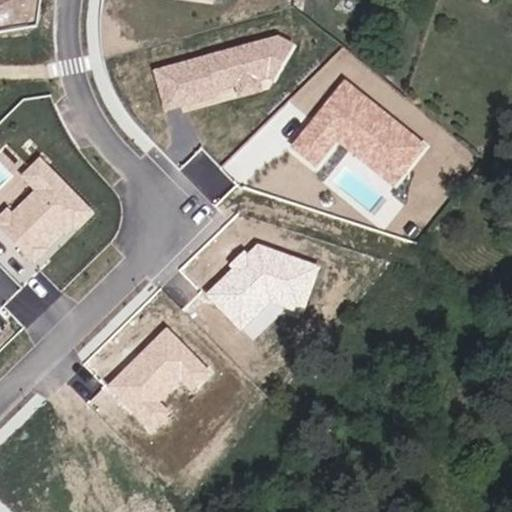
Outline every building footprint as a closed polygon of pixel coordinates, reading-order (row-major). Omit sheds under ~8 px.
[(146,76),(155,114),(200,104),(199,97),(228,90),(250,85),(260,83),(268,88),(286,60),(266,48),(146,76)] [(250,85),(228,90),(232,106),(254,101),(250,85)] [(397,180),(416,156),(336,93),(285,158),(307,176),(329,148),(336,148),(374,178),(382,168),(397,180)] [(370,183),(374,178),(336,148),(332,152),(370,183)] [(3,213),(0,215),(0,233),(29,264),(41,252),(39,250),(65,225),(70,231),(87,215),(36,162),(19,178),(33,193),(7,217),(3,213)] [(385,195),(397,180),(382,168),(370,183),(385,195)] [(254,251),(205,298),(236,330),(265,303),(296,314),(312,273),(254,251)] [(127,369),(104,391),(145,433),(162,417),(149,404),(173,381),(186,393),(203,377),(162,335),(135,360),(138,363),(129,371),(127,369)]
